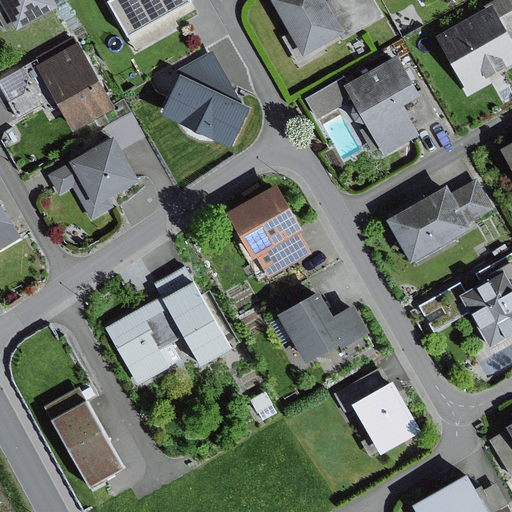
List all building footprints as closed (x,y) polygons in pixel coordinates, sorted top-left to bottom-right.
[(0,0),(0,10),(11,30),(13,35),(54,12),(47,0),(0,0)] [(115,0),(104,6),(125,41),(188,6),(184,0),(115,0)] [(271,0),(267,3),(286,36),(300,60),(325,46),(338,39),(340,43),(382,19),(370,0),(329,0),(322,4),(319,0),(271,0)] [(435,40),(468,98),(489,86),(487,81),(511,66),(511,48),(506,37),(511,33),(511,8),(507,0),(496,0),(487,5),(489,9),(435,40)] [(188,6),(125,41),(131,54),(176,28),(174,23),(192,13),(188,6)] [(0,10),(0,26),(4,34),(11,30),(0,10)] [(300,60),(286,36),(280,39),(298,70),(329,52),(325,46),(300,60)] [(55,110),(70,136),(113,112),(75,46),(39,67),(35,61),(0,80),(0,91),(17,120),(41,107),(46,115),(55,110)] [(235,97),(210,53),(174,73),(177,79),(158,120),(227,153),(246,112),(231,105),(235,97)] [(394,59),(347,86),(343,79),(304,101),(315,122),(348,103),(351,108),(348,118),(352,126),(363,128),(364,130),(376,150),(382,160),(416,140),(419,139),(416,133),(440,120),(422,88),(414,93),(394,59)] [(111,143),(116,153),(144,139),(131,113),(103,128),(111,143)] [(376,150),(364,130),(359,133),(371,153),(376,150)] [(111,143),(47,177),(58,198),(72,190),(79,187),(92,210),(108,201),(134,187),(116,153),(111,143)] [(511,145),(496,154),(511,182),(511,145)] [(281,180),(231,208),(257,255),(259,254),(278,243),(302,229),(308,226),(281,180)] [(443,191),(383,225),(407,268),(468,233),(465,227),(492,211),(475,181),(446,197),(443,191)] [(92,210),(79,187),(72,190),(90,222),(112,210),(108,201),(92,210)] [(0,211),(0,251),(17,241),(0,211)] [(302,229),(278,243),(290,265),(315,252),(302,229)] [(290,265),(278,243),(259,254),(271,276),(290,265)] [(511,254),(494,264),(511,295),(511,254)] [(163,294),(107,327),(141,384),(173,364),(164,349),(174,343),(189,334),(205,360),(235,343),(188,264),(156,282),(163,294)] [(466,317),(487,353),(511,338),(511,295),(494,264),(473,277),(479,287),(464,295),(458,285),(416,308),(432,336),(466,317)] [(324,286),(280,310),(283,315),(295,337),(309,361),(341,342),(343,346),(345,345),(352,358),(375,345),(367,332),(373,329),(357,301),(338,311),(324,286)] [(295,337),(283,315),(271,322),(284,344),(295,337)] [(164,349),(173,364),(183,359),(174,343),(164,349)] [(383,366),(348,386),(356,400),(391,380),(383,366)] [(346,412),(358,405),(375,433),(383,448),(385,451),(427,427),(398,376),(391,380),(356,400),(348,386),(335,393),(346,412)] [(53,419),(89,398),(82,384),(46,405),(53,419)] [(278,413),(266,390),(252,398),(264,420),(278,413)] [(89,398),(53,419),(92,485),(128,464),(89,398)] [(511,425),(511,426),(492,439),(511,471),(511,421),(510,423),(511,425)] [(383,448),(375,433),(362,441),(370,455),(383,448)] [(416,501),(422,511),(511,511),(511,505),(511,503),(496,511),(481,485),(472,470),(416,501)] [(484,484),(481,485),(496,511),(511,503),(498,481),(486,487),(484,484)]
